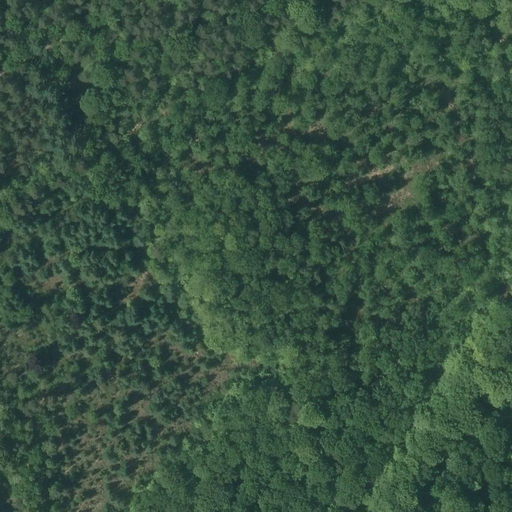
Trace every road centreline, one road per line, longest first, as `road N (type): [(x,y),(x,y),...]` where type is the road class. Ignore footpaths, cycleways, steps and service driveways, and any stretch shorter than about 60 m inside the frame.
road 1 (track): [(397,0),(188,91),(0,221)]
road 2 (track): [(511,331),(394,511)]
road 3 (track): [(166,0),(92,21),(0,72)]
